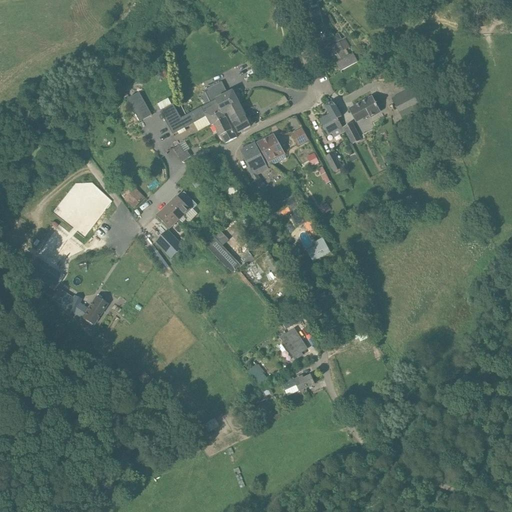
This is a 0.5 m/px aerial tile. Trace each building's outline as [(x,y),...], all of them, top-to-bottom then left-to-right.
[(350,56),(346,49),(350,47),(346,40),(328,50),(340,72),(357,62),(352,54),(350,56)] [(222,82),(206,90),(212,102),(216,100),(224,115),(227,113),(239,107),(232,92),(228,94),(222,82)] [(403,118),(423,107),(412,87),(392,99),(403,118)] [(128,99),(140,122),(152,115),(140,92),(128,99)] [(284,97),(276,102),(279,107),(288,102),(284,97)] [(370,120),(381,113),(372,98),(355,108),(356,109),(349,113),(356,124),(369,118),(370,120)] [(226,120),(224,115),(216,100),(212,102),(200,109),(204,115),(203,115),(205,118),(206,117),(212,127),(215,126),(226,120)] [(344,134),(342,128),(337,119),(341,118),(335,106),(334,106),(332,103),(324,107),(329,115),(318,120),(327,137),(339,131),(341,135),(344,134)] [(204,115),(200,109),(195,112),(181,119),(173,104),(167,107),(160,111),(173,135),(200,121),(205,118),(203,115),(204,115)] [(239,107),(227,113),(238,133),(250,127),(239,107)] [(218,132),(229,126),(226,120),(215,126),(218,132)] [(342,128),(344,134),(351,146),(361,140),(353,123),(342,128)] [(229,126),(218,132),(224,145),(236,139),(229,126)] [(298,146),(308,140),(303,130),(292,135),(298,146)] [(267,164),(285,155),(274,136),(257,145),(267,164)] [(184,153),(179,146),(174,149),(182,162),(190,157),(186,151),(184,153)] [(253,179),(257,177),(257,176),(268,170),(255,146),(242,153),(250,168),(248,170),(253,179)] [(314,153),(308,157),(313,167),(319,164),(314,153)] [(334,173),(342,169),(334,153),(325,157),(334,173)] [(385,163),(379,167),(382,172),(388,168),(385,163)] [(330,182),(326,173),(323,167),(321,168),(319,169),(322,175),(326,184),(330,182)] [(257,197),(265,192),(268,190),(261,179),(250,184),(252,188),(257,197)] [(69,192),(54,212),(63,219),(96,220),(102,213),(102,201),(107,201),(110,198),(90,182),(77,182),(71,191),(71,197),(69,197),(69,192)] [(166,207),(182,224),(186,220),(183,218),(189,211),(191,212),(196,205),(184,193),(178,199),(176,197),(166,207)] [(407,197),(400,201),(406,213),(413,209),(407,197)] [(326,204),(318,209),(323,216),(330,211),(326,204)] [(182,225),(182,224),(166,207),(156,217),(170,231),(179,222),(182,225)] [(171,258),(182,247),(166,231),(155,242),(171,258)] [(239,266),(236,262),(214,239),(206,247),(228,270),(229,269),(233,273),(239,266)] [(313,262),(331,253),(328,247),(309,256),(313,262)] [(59,273),(56,277),(49,272),(37,264),(39,260),(26,251),(19,261),(29,267),(27,270),(31,273),(30,273),(55,290),(64,277),(59,273)] [(249,265),(255,260),(248,252),(241,259),(247,267),(249,265)] [(255,260),(249,265),(256,272),(262,267),(255,260)] [(298,303),(291,291),(286,295),(292,306),(298,303)] [(97,297),(92,304),(91,303),(87,309),(79,304),(81,300),(74,296),(71,302),(65,299),(60,306),(67,312),(68,311),(73,313),(82,319),(86,322),(93,326),(107,304),(97,297)] [(282,323),(286,330),(295,325),(291,318),(282,323)] [(295,361),(302,356),(300,353),(306,349),(293,329),(279,338),(295,361)] [(116,352),(112,355),(117,360),(121,356),(116,352)] [(135,365),(130,372),(144,385),(150,378),(135,365)] [(247,372),(260,388),(269,381),(256,365),(247,372)] [(293,382),(291,375),(281,379),(284,385),(281,386),(283,391),(286,390),(286,391),(296,387),(298,392),(315,385),(310,377),(302,380),(301,378),(293,382)] [(266,397),(263,390),(250,397),(255,406),(267,399),(266,397)]
